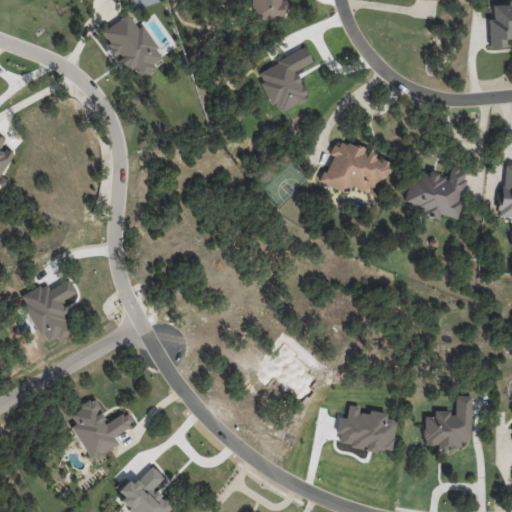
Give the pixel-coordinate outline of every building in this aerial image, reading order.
[(250,0),(252,19),(283,17),(281,0),(250,0)] [(488,47),(504,47),(504,37),(511,36),(511,0),(506,0),(507,4),(491,5),(492,18),(487,18),(488,47)] [(99,32),(115,55),(116,55),(127,71),(132,68),(139,78),(155,68),(152,64),(162,57),(141,26),(137,29),(127,14),(99,32)] [(5,141),(0,138),(0,173),(12,155),(1,147),(5,141)] [(381,188),(391,164),(374,158),(376,154),(336,138),(330,155),(331,156),(325,172),(321,171),(317,182),(346,193),(349,186),(363,192),(367,182),(381,188)] [(511,164),(501,164),(498,217),(511,217),(511,164)] [(402,206),(438,214),(438,215),(454,219),(466,171),(449,166),(447,177),(427,172),(426,175),(410,171),(402,206)] [(74,295),(69,281),(48,288),(46,284),(22,293),(40,344),(69,333),(57,301),(74,295)] [(470,396),(455,396),(454,412),(434,411),(433,417),(424,417),(422,445),(436,445),(436,447),(458,448),(458,441),(468,441),(470,396)] [(70,427),(91,462),(117,446),(112,437),(133,424),(125,411),(106,423),(92,399),(68,413),(75,424),(70,427)] [(163,478),(150,466),(131,485),(126,481),(113,494),(130,511),(169,511),(173,509),(153,488),(163,478)]
